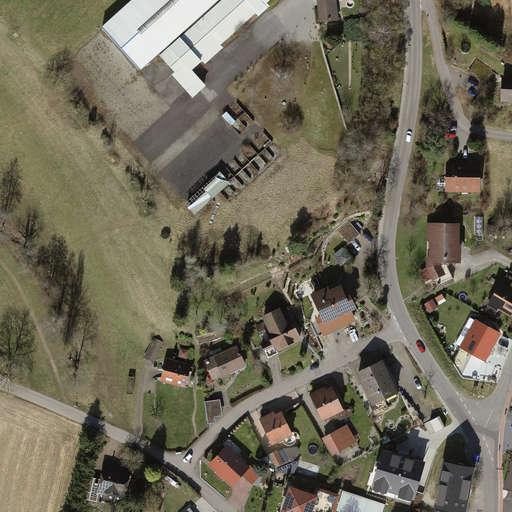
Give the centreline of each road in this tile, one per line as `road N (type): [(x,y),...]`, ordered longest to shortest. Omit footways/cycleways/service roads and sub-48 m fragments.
road 1 (tertiary): [(415,0),(408,138),(389,229),(392,289),(407,328)]
road 2 (unclassified): [(182,467),(245,406),(407,328)]
road 3 (unclassified): [(182,467),(0,382)]
road 4 (residential): [(426,0),(470,111),(511,136)]
road 5 (tertiary): [(407,328),(475,436)]
